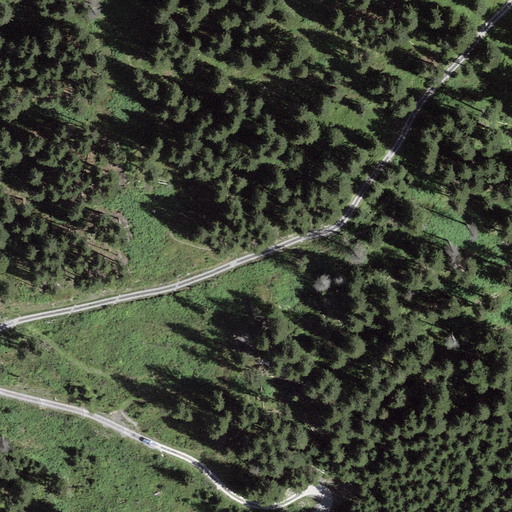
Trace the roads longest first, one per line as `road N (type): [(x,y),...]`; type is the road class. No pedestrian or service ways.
road 1 (track): [(243,258),(335,228),(401,141),(415,109),(511,0)]
road 2 (track): [(312,511),(310,494),(276,506),(235,500),(181,456),(68,406),(0,390)]
road 3 (track): [(0,327),(182,283),(243,258)]
